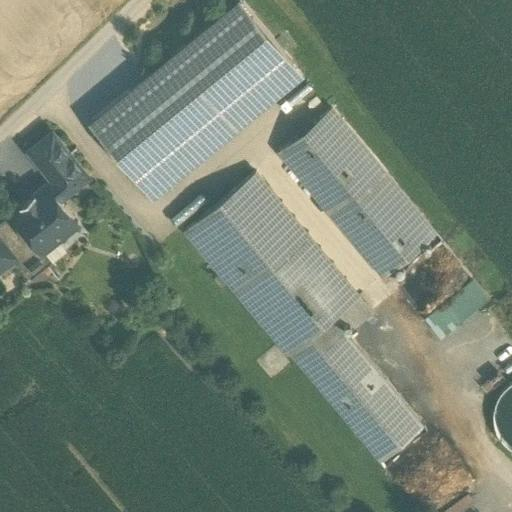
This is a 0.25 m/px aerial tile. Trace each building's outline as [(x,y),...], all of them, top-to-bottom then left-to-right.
[(241,0),(237,0),(90,122),(144,186),(293,62),(241,0)] [(435,234),(331,108),(279,151),(383,277),(435,234)] [(53,133),(30,151),(48,174),(71,155),(53,133)] [(71,155),(48,174),(52,179),(51,183),(48,186),(59,200),(88,177),(71,155)] [(358,297),(255,172),(186,230),(289,354),(290,353),(333,317),(358,297)] [(46,184),(11,212),(12,214),(43,252),(44,251),(78,224),(59,200),(48,186),(46,184)] [(43,252),(12,214),(0,223),(0,238),(16,259),(15,260),(31,280),(53,262),(44,251),(43,252)] [(0,238),(0,271),(15,260),(16,259),(0,238)] [(473,280),(428,317),(444,336),(488,299),(473,280)] [(333,317),(290,353),(381,463),(424,427),(333,317)] [(511,384),(505,389),(496,402),(493,418),(497,433),(505,446),(511,450),(511,384)]
